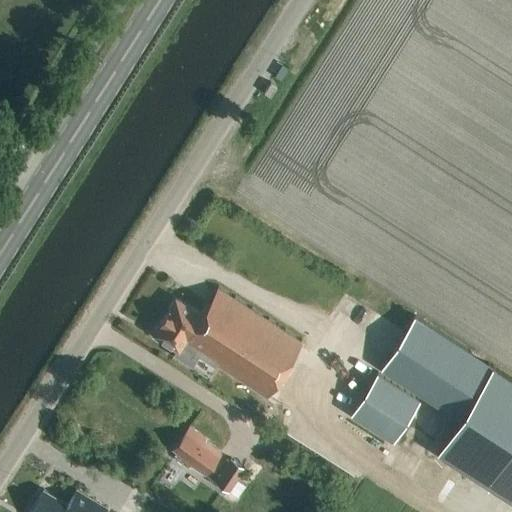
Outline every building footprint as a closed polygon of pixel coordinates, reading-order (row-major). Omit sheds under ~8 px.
[(175,295),(151,333),(178,351),(175,355),(179,357),(192,365),(193,363),(194,361),(196,358),(199,353),(266,397),(302,342),(217,287),(201,312),(175,295)] [(414,316),(381,369),(460,418),(493,366),(414,316)] [(460,418),(438,452),(511,498),(511,377),(493,366),(460,418)] [(394,440),(420,398),(377,372),(351,413),(394,440)] [(299,399),(289,410),(298,419),(308,408),(299,399)] [(203,474),(220,451),(203,440),(205,437),(189,426),(172,449),(176,452),(172,458),(188,469),(190,465),(203,474)] [(228,491),(245,468),(231,458),(214,481),(228,491)] [(164,475),(157,485),(168,492),(175,482),(164,475)] [(104,511),(109,505),(76,486),(67,501),(43,487),(27,511),(104,511)]
